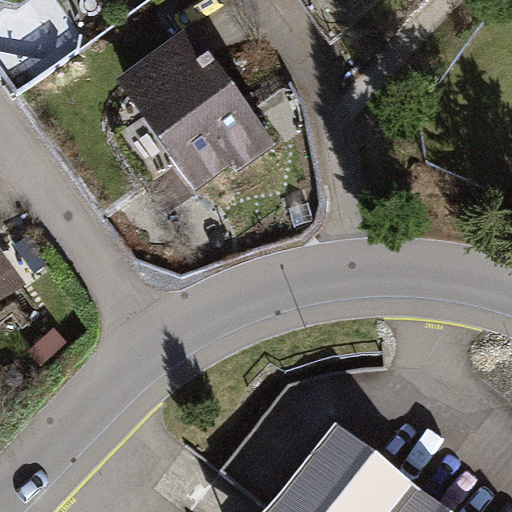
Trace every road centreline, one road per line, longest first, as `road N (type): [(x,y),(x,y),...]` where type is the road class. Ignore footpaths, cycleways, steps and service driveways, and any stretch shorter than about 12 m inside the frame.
road 1 (residential): [(155,361),(253,310),(366,289),(511,300)]
road 2 (residential): [(155,361),(0,144)]
road 3 (residential): [(24,511),(155,361)]
